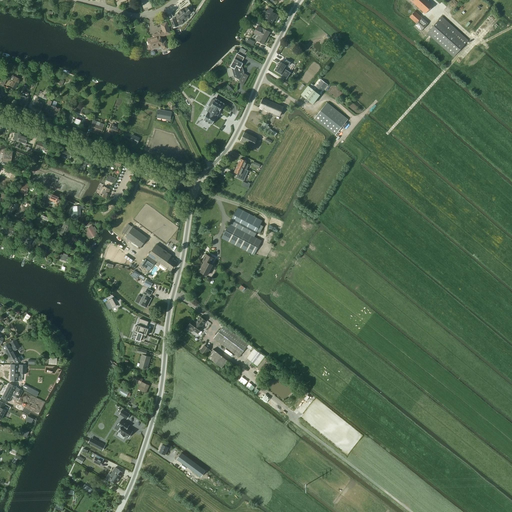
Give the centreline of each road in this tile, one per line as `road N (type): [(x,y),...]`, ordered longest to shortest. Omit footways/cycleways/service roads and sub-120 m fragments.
road 1 (tertiary): [(118,511),(158,401),(195,187)]
road 2 (tertiary): [(195,187),(231,143),(299,0)]
road 3 (unclassified): [(195,187),(0,110)]
